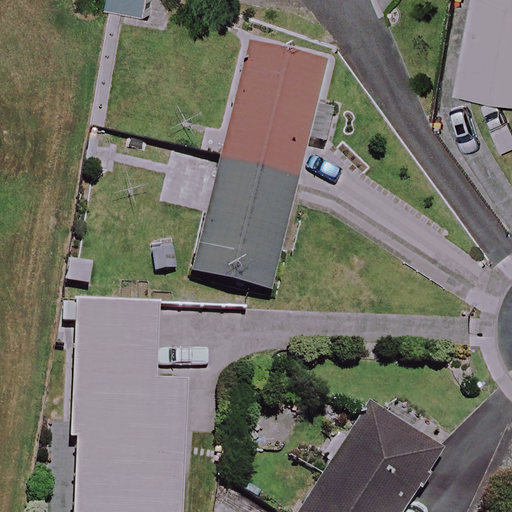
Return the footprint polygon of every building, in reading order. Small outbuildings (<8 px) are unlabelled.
[(110,0),(108,12),(147,22),(152,0),(110,0)] [(511,0),(479,0),(462,93),(511,101),(511,0)] [(220,167),(295,186),(324,69),(249,50),(220,167)] [(295,186),(220,167),(194,276),(269,294),(295,186)] [(157,308),(74,305),(68,443),(75,443),(71,511),(180,511),(185,388),(153,386),(157,308)] [(404,511),(439,457),(368,411),(303,511),(404,511)]
